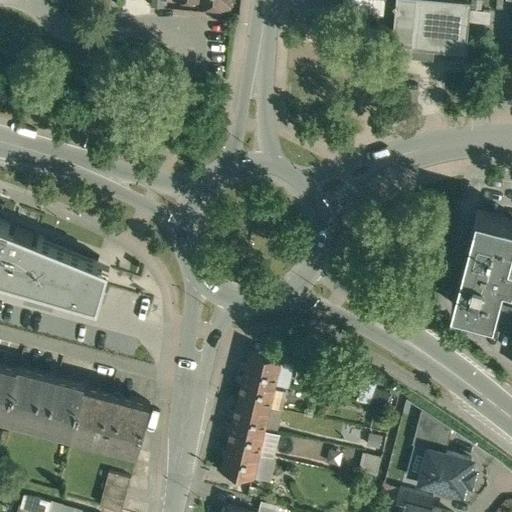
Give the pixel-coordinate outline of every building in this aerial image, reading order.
[(472,1),(461,0),(397,0),(397,1),(395,3),(397,6),(395,28),(393,30),(396,34),(398,37),(398,39),(399,43),(413,45),(413,47),(422,48),(422,50),(433,51),(433,49),(468,52),(470,23),(472,1)] [(511,254),(511,216),(480,208),(454,303),(496,314),(499,302),(506,277),(511,278),(511,256),(511,254)] [(112,259),(0,218),(0,271),(102,300),(112,259)] [(511,305),(499,302),(496,314),(493,323),(511,328),(511,305)] [(282,357),(251,349),(245,374),(277,381),(290,384),(295,361),(282,358),(282,357)] [(20,368),(0,363),(0,411),(8,414),(20,368)] [(86,383),(21,366),(20,368),(8,414),(25,419),(27,414),(57,422),(56,426),(73,431),(85,386),(86,383)] [(277,381),(245,374),(223,468),(254,475),(277,381)] [(358,398),(371,400),(375,377),(362,375),(358,398)] [(151,403),(85,386),(73,431),(90,435),(89,438),(122,447),(123,444),(139,448),(139,449),(139,450),(152,402),(151,402),(151,403)] [(453,428),(423,408),(414,442),(430,446),(431,445),(447,450),(453,428)] [(383,436),(370,433),(367,445),(380,448),(383,436)] [(447,450),(431,445),(430,446),(422,478),(464,490),(467,478),(473,480),(476,467),(471,466),(473,457),(447,450)] [(381,457),(366,453),(361,469),(377,473),(381,457)] [(132,476),(110,470),(101,504),(123,510),(132,476)] [(436,495),(401,485),(398,498),(409,501),(409,500),(433,506),(436,495)] [(275,511),(278,503),(263,499),(260,511),(259,511),(261,511),(275,511)] [(454,511),(433,506),(409,500),(409,501),(406,511),(454,511)] [(260,511),(229,502),(226,511),(261,511),(259,511),(260,511)]
